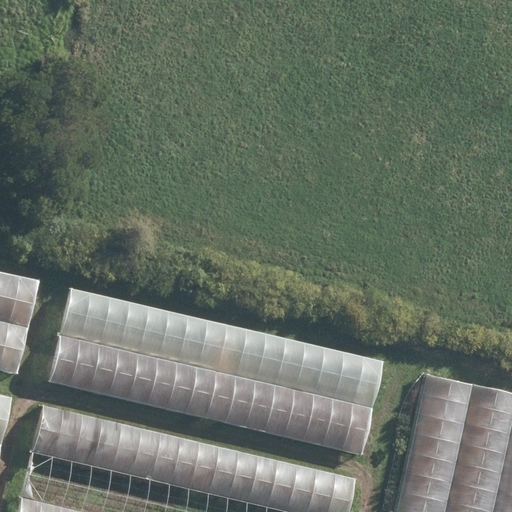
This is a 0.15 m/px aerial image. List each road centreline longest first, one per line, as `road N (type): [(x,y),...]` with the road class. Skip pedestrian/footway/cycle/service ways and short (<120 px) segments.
road 1 (track): [(511,373),(0,250)]
road 2 (track): [(397,345),(363,511)]
